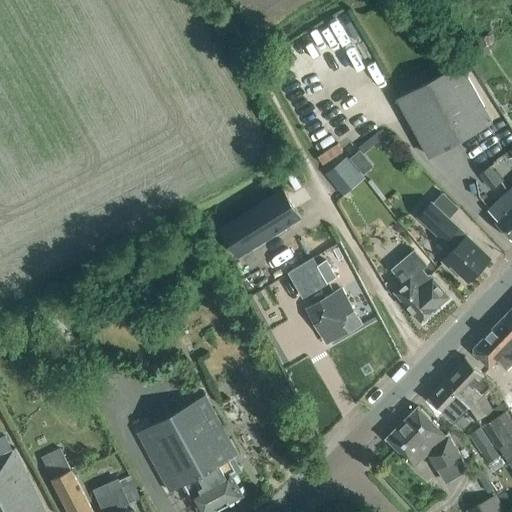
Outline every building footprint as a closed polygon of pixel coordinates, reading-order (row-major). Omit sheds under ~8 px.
[(475,64),(493,54),(483,37),(465,48),(475,64)] [(430,156),(493,121),(461,63),(398,98),(430,156)] [(511,123),(509,120),(493,137),(508,150),(511,145),(511,123)] [(364,153),(387,136),(381,130),(359,147),(364,153)] [(345,194),(364,179),(347,157),(328,172),(345,194)] [(491,189),(501,181),(491,167),(480,174),(491,189)] [(238,258),(302,218),(282,188),(219,228),(238,258)] [(511,236),(511,200),(505,194),(489,210),(499,220),(497,222),(511,236)] [(431,202),(417,217),(453,250),(441,262),(448,268),(450,265),(468,283),(491,258),(431,202)] [(427,277),(421,269),(426,266),(413,251),(392,269),(405,284),(395,293),(420,322),(449,297),(430,275),(427,277)] [(313,259),(289,273),(303,299),(328,285),(327,283),(336,278),(326,260),(317,265),(313,259)] [(333,340),(362,324),(342,288),(306,309),(322,338),(333,340)] [(511,307),(501,319),(511,330),(511,307)] [(511,330),(501,319),(474,348),(473,353),(489,368),(495,361),(506,371),(511,364),(511,330)] [(468,405),(469,407),(478,419),(495,408),(483,392),(492,383),(465,357),(442,381),(468,405)] [(461,415),(469,407),(468,405),(442,381),(428,396),(463,429),(469,423),(461,415)] [(239,455),(206,395),(137,432),(170,492),(184,484),(190,494),(189,494),(198,511),(211,511),(243,495),(231,473),(233,471),(227,461),(239,455)] [(446,434),(445,434),(418,406),(385,439),(413,467),(428,453),(437,469),(461,455),(448,433),(447,434),(446,434)] [(482,424),(493,443),(496,449),(498,448),(511,470),(511,418),(506,409),(482,424)] [(499,456),(480,427),(468,434),(488,463),(499,456)] [(13,450),(5,435),(0,437),(0,511),(45,511),(14,449),(13,450)] [(68,511),(92,511),(59,448),(40,457),(68,511)] [(125,511),(123,511),(121,506),(128,503),(121,488),(98,499),(103,511),(107,511),(108,511),(132,511),(132,509),(125,511)] [(496,494),(466,509),(467,511),(504,511),(505,511),(496,494)]
